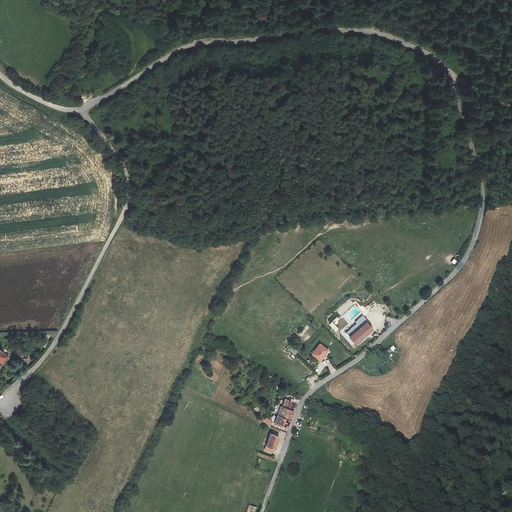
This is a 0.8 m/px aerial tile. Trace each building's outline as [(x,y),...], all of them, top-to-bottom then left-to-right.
[(341,316),(354,304),(350,299),(337,312),(341,316)] [(374,301),(367,306),(370,310),(377,305),(374,301)] [(335,332),(338,330),(333,321),(329,324),(335,332)] [(375,329),(369,321),(363,326),(359,322),(348,331),(352,335),(349,338),(353,343),(356,341),(358,343),(375,329)] [(329,351),(321,344),(312,354),(320,361),(329,351)] [(289,351),(296,355),(299,350),(292,346),(289,351)] [(9,357),(0,350),(0,360),(4,364),(9,357)] [(281,408),(292,413),(297,405),(285,399),(281,408)] [(281,408),(277,418),(289,424),(292,413),(281,408)] [(265,418),(263,423),(271,426),(273,421),(265,418)] [(287,430),(289,424),(277,418),(275,425),(287,430)] [(270,434),(265,450),(273,453),(279,438),(270,434)]
